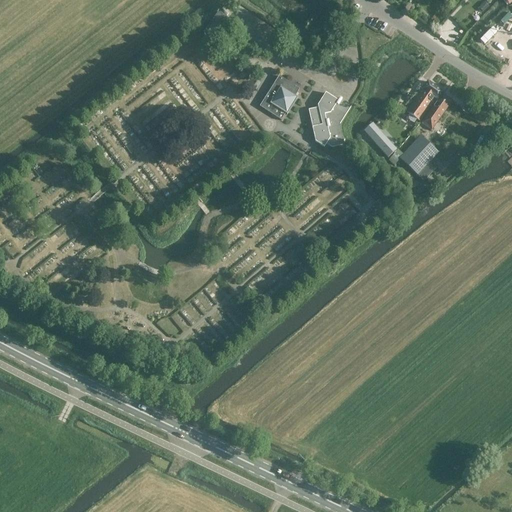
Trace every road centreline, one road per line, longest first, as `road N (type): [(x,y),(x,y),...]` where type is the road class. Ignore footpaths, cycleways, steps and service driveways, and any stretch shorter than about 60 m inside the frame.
road 1 (primary): [(351,511),(0,342)]
road 2 (residential): [(511,96),(368,0)]
